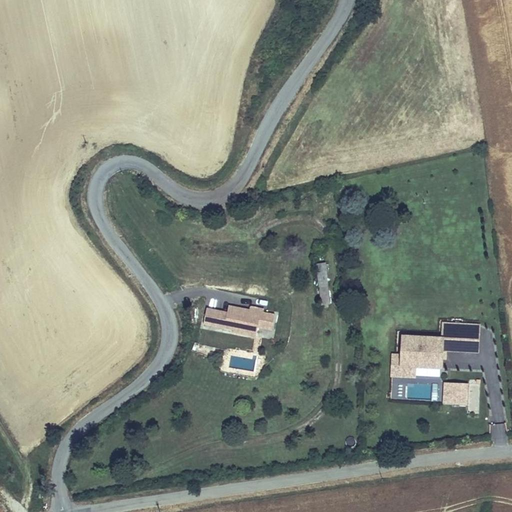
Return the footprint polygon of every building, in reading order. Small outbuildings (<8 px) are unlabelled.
[(326,264),(315,264),(320,301),(330,300),(326,264)] [(257,330),(272,333),(275,316),(264,313),(264,309),(250,308),(249,311),(229,307),(227,313),(205,309),(200,330),(230,335),(240,337),(255,340),(257,330)] [(443,360),(443,353),(479,355),(481,325),(440,323),(440,332),(397,331),(396,354),(396,370),(417,371),(416,377),(442,378),(443,360)] [(396,370),(396,354),(391,354),(390,379),(416,380),(416,377),(417,371),(396,370)] [(468,385),(443,384),(442,406),(467,408),(468,385)] [(469,414),(478,413),(478,404),(469,404),(469,414)] [(495,443),(507,442),(506,424),(494,425),(495,443)]
